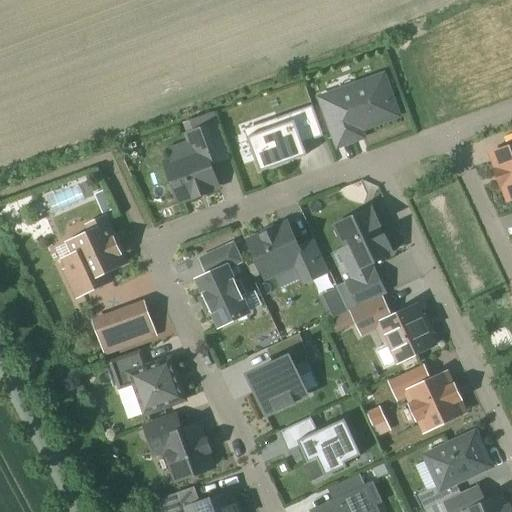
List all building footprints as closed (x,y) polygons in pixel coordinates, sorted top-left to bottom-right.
[(383,79),(336,96),(339,103),(340,103),(348,125),(356,122),(359,130),(396,116),(383,79)] [(339,103),(325,108),(339,145),(354,140),(348,125),(340,103),(339,103)] [(292,121),(247,136),(259,170),(304,155),(292,121)] [(218,125),(190,135),(197,154),(204,151),(209,165),(230,157),(218,125)] [(511,148),(492,156),(498,171),(496,172),(501,187),(503,186),(509,201),(511,199),(511,148)] [(197,154),(167,165),(173,182),(171,186),(173,194),(178,196),(180,201),(193,196),(194,198),(209,192),(208,191),(217,188),(209,165),(204,151),(197,154)] [(438,163),(427,167),(429,173),(440,169),(438,163)] [(368,209),(335,222),(345,247),(340,249),(349,269),(387,253),(368,209)] [(125,264),(104,218),(89,225),(93,232),(69,243),(79,265),(66,271),(77,297),(105,284),(101,275),(125,264)] [(284,223),(250,239),(267,274),(301,258),(284,223)] [(192,278),(215,328),(248,313),(226,263),(192,278)] [(382,297),(351,312),(361,334),(378,326),(378,324),(391,318),(382,297)] [(144,306),(95,324),(105,350),(154,333),(144,306)] [(391,318),(378,324),(378,326),(388,345),(390,344),(400,364),(435,347),(416,307),(391,318)] [(141,351),(109,363),(119,392),(134,386),(130,375),(148,369),(141,351)] [(287,356),(244,376),(264,418),(307,398),(287,356)] [(148,369),(130,375),(134,386),(145,415),(184,400),(170,361),(148,369)] [(447,375),(407,393),(425,430),(464,412),(447,375)] [(177,416),(144,428),(145,429),(153,452),(153,453),(154,454),(166,449),(162,440),(183,432),(178,417),(177,416)] [(299,438),(315,431),(309,417),(279,430),(287,449),(301,443),(299,438)] [(315,431),(299,438),(301,443),(307,456),(316,452),(325,472),(347,462),(345,458),(358,452),(342,418),(315,431)] [(183,432),(162,440),(166,449),(177,481),(213,468),(208,454),(210,453),(206,441),(203,441),(198,427),(183,432)] [(475,434),(426,457),(441,489),(490,467),(475,434)] [(329,488),(334,500),(365,486),(360,474),(329,488)] [(334,500),(312,510),(312,511),(379,511),(376,504),(381,502),(373,483),(365,486),(334,500)] [(477,486),(444,501),(449,511),(467,511),(485,504),(477,486)] [(195,487),(161,499),(165,511),(194,511),(193,507),(200,504),(195,487)] [(436,487),(421,494),(428,508),(442,502),(436,487)] [(200,504),(193,507),(194,511),(238,511),(231,493),(200,504)] [(485,504),(467,511),(506,511),(500,497),(485,504)]
